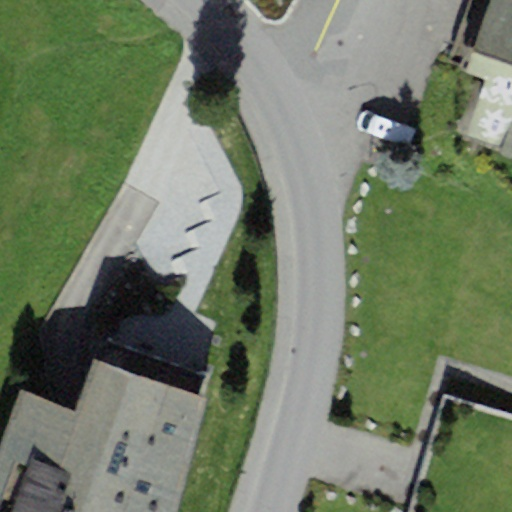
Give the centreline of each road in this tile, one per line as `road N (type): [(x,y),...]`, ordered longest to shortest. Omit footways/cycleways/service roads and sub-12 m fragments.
road 1 (residential): [(312,230),(311,308),(265,511)]
road 2 (residential): [(312,230),(296,127),(249,45),(212,0)]
